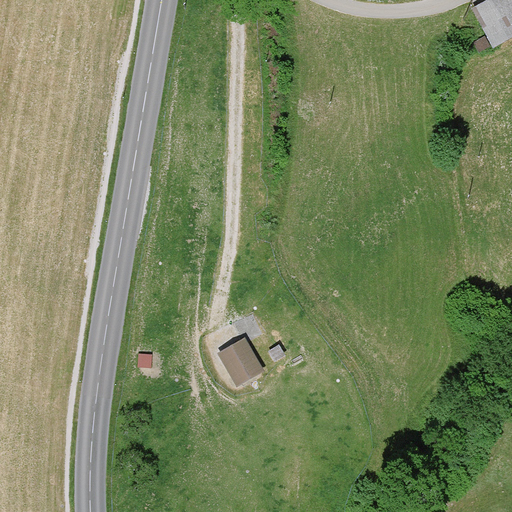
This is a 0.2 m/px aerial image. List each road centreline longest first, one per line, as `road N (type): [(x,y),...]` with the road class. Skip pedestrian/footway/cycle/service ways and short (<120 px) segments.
road 1 (secondary): [(161,0),(104,337),(91,511)]
road 2 (track): [(238,0),(223,320)]
road 3 (track): [(449,0),(392,11),(327,0)]
